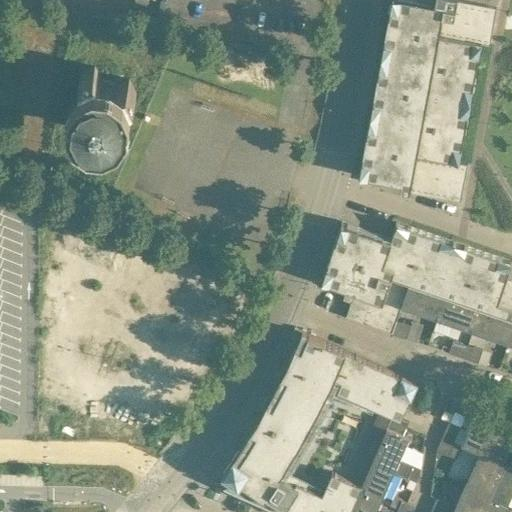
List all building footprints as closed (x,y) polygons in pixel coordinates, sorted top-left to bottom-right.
[(479,53),(478,53),(478,55),(472,54),(474,42),(480,43),(480,44),(481,45),(481,43),(489,44),(496,7),(457,0),(419,0),(420,0),(419,0),(398,0),(397,9),(391,8),(391,6),(390,6),(383,45),(384,45),(384,43),(391,44),(386,69),(380,68),(380,66),(379,65),(372,104),(373,105),(373,103),(380,104),(375,128),(369,127),(369,125),(368,125),(361,164),(362,164),(362,162),(369,163),(367,175),(365,175),(365,176),(401,183),(400,189),(460,201),(467,164),(459,162),(460,160),(458,160),(458,161),(452,160),(454,148),(460,149),(460,151),(461,152),(468,113),(467,113),(467,115),(461,113),(465,89),(471,90),(471,92),(472,92),(479,53)] [(125,99),(136,93),(129,78),(115,85),(114,82),(111,83),(110,81),(107,80),(105,81),(104,79),(101,80),(95,66),(79,73),(86,86),(83,87),(84,90),(82,91),(81,95),(82,97),(79,98),(80,101),(67,107),(74,122),(87,116),(89,119),(91,118),(92,120),(96,121),(98,120),(99,122),(102,121),(108,135),(123,128),(118,116),(125,99)] [(391,238),(386,236),(347,223),(346,225),(348,225),(344,236),(338,234),(339,232),(338,232),(325,269),(326,270),(326,268),(332,270),(329,281),(327,280),(327,282),(354,291),(346,316),(392,332),(401,305),(409,283),(444,295),(480,307),(511,318),(511,279),(507,278),(510,267),(509,268),(497,264),(499,258),(501,259),(502,258),(464,245),(464,246),(466,247),(464,253),(440,245),(442,239),(444,239),(444,238),(407,225),(407,226),(409,227),(407,233),(395,229),(396,228),(394,227),(391,238)] [(409,283),(401,305),(437,318),(444,295),(409,283)] [(437,318),(472,330),(480,307),(444,295),(437,318)] [(508,342),(511,330),(511,318),(480,307),(472,330),(508,342)] [(406,337),(411,324),(402,321),(397,334),(406,337)] [(410,397),(411,397),(418,381),(402,374),(302,330),(295,327),(296,326),(295,326),(283,353),(270,379),(256,405),(241,430),(225,455),(209,479),(210,480),(211,479),(264,503),(262,506),(272,511),(278,511),(280,510),(281,510),(284,511),(349,511),(356,496),(372,462),(393,414),(401,418),(408,401),(410,397)] [(458,355),(462,342),(453,339),(449,352),(458,355)] [(478,362),(482,349),(473,346),(469,359),(478,362)] [(483,453),(498,417),(477,408),(461,443),(479,451),(483,453)] [(413,463),(400,457),(409,436),(396,430),(401,418),(393,414),(372,462),(394,471),(407,477),(413,463)] [(505,461),(511,444),(511,422),(498,417),(483,453),(500,460),(504,462),(505,461)] [(461,426),(449,420),(445,429),(457,435),(461,426)] [(453,445),(440,440),(436,449),(449,454),(453,445)] [(486,494),(500,460),(483,453),(479,451),(464,484),(486,494)] [(511,492),(511,463),(505,461),(504,462),(500,460),(486,494),(507,503),(511,492)] [(378,506),(394,471),(372,462),(356,496),(378,506)] [(477,511),(486,494),(464,484),(452,511),(477,511)] [(503,511),(507,503),(486,494),(477,511),(503,511)] [(375,511),(378,506),(356,496),(349,511),(375,511)] [(449,503),(436,497),(432,506),(445,511),(449,503)] [(410,511),(414,505),(407,502),(402,499),(398,508),(406,511),(410,511)]
